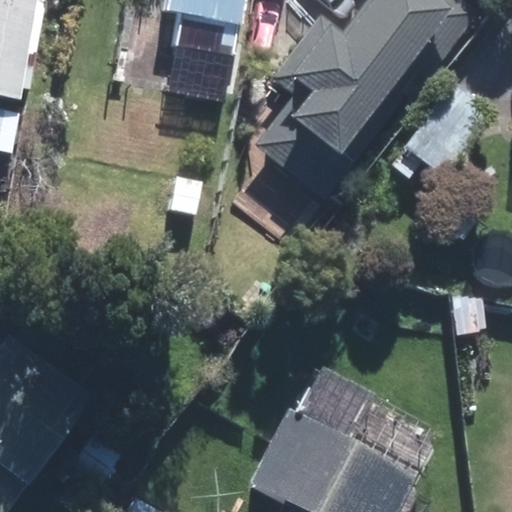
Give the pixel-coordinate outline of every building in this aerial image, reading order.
[(0,0),(0,150),(3,151),(12,104),(23,105),(42,2),(29,0),(0,0)] [(178,98),(219,106),(221,90),(228,91),(239,29),(244,29),(248,0),(176,0),(174,18),(187,19),(175,89),(180,89),(178,98)] [(259,151),(330,207),(482,16),(462,0),(374,0),(347,36),(328,20),(276,85),(298,103),(259,151)] [(396,170),(413,183),(427,164),(450,182),(498,117),(458,86),(396,170)] [(170,212),(201,216),(207,186),(176,181),(170,212)] [(458,298),(484,301),(488,276),(462,273),(458,298)] [(458,305),(461,336),(489,334),(486,302),(458,305)] [(0,511),(21,511),(99,401),(82,389),(96,369),(32,323),(0,369),(0,511)] [(408,511),(409,511),(407,510),(420,484),(298,416),(257,490),(295,511),(294,511),(408,511)] [(76,469),(105,489),(126,461),(96,440),(76,469)]
